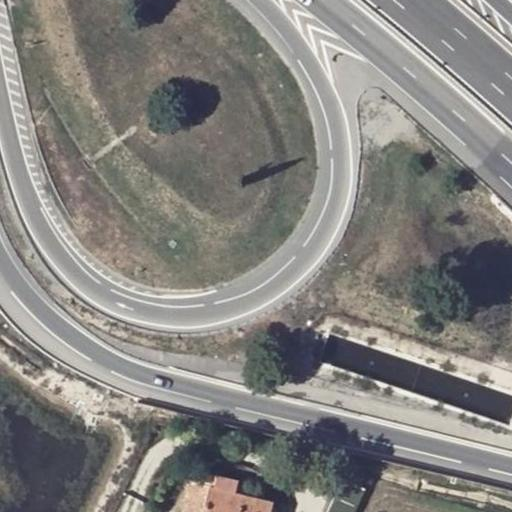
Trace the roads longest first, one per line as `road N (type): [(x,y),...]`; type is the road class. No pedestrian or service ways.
road 1 (motorway): [(259,0),(305,50),(327,91),(343,179),(313,250),(265,294),(231,309),(174,317),(140,311),(79,277),(29,204),(0,95)]
road 2 (motorway): [(0,258),(41,312),(112,362),(168,384),(511,467)]
road 3 (motorway): [(306,0),(424,87),(511,169)]
road 4 (motorway): [(511,92),(410,0)]
